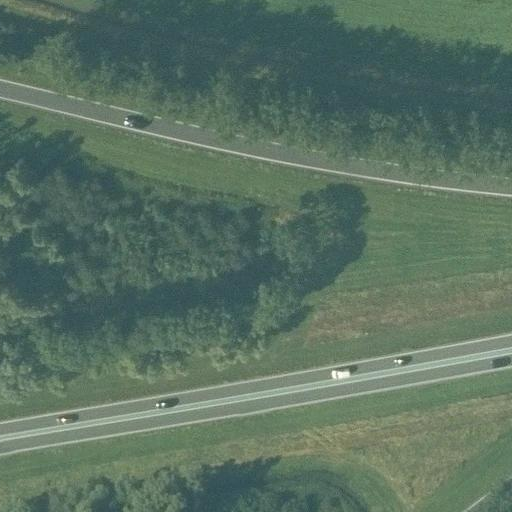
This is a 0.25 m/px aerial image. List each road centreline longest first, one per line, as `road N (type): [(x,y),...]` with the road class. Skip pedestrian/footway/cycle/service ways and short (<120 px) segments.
road 1 (trunk): [(511,188),(255,150),(0,92)]
road 2 (trunk): [(0,441),(511,350)]
